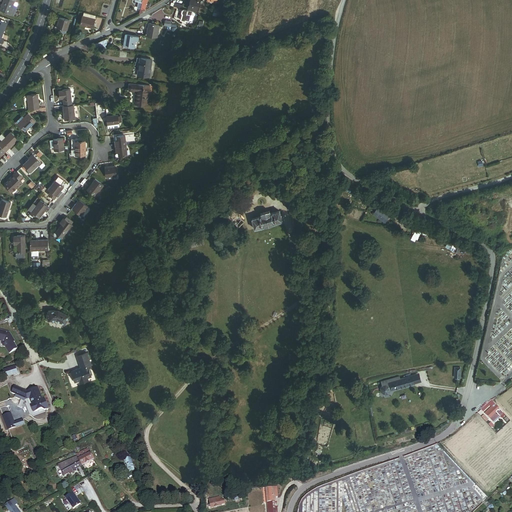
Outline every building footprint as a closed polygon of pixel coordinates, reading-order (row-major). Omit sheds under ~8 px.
[(2,0),(0,7),(0,10),(9,14),(13,15),(16,7),(12,5),(14,2),(17,3),(18,0),(2,0)] [(144,4),(142,10),(145,11),(146,7),(147,3),(147,0),(137,0),(137,2),(139,2),(144,4)] [(199,0),(190,0),(188,9),(195,11),(197,11),(199,0)] [(193,16),(194,12),(184,9),(184,10),(182,10),(182,13),(183,14),(181,20),(186,21),(186,20),(190,22),(191,15),(193,16)] [(84,16),(81,25),(93,28),(96,19),(95,19),(96,15),(85,12),(84,16)] [(61,18),(59,28),(67,30),(70,20),(61,18)] [(159,24),(150,23),(148,33),(147,36),(157,37),(159,24)] [(139,36),(125,34),(123,46),(134,48),(136,40),(138,41),(139,36)] [(90,44),(89,46),(101,47),(102,39),(90,44)] [(149,76),(151,59),(140,58),(139,66),(138,75),(149,76)] [(134,103),(146,105),(149,86),(130,83),(129,90),(136,91),(134,103)] [(71,105),(70,89),(61,89),(61,91),(59,91),(60,98),(62,98),(63,106),(71,105)] [(27,94),(28,109),(38,108),(38,101),(36,101),(36,93),(27,94)] [(63,106),(62,106),(63,121),(75,120),(74,105),(71,105),(63,106)] [(23,115),(16,122),(26,131),(28,129),(30,127),(36,121),(28,113),(25,117),(23,115)] [(119,115),(107,116),(108,124),(120,123),(119,115)] [(0,157),(18,139),(10,132),(5,137),(1,132),(0,133),(0,138),(1,140),(0,141),(0,157)] [(118,140),(115,140),(116,150),(119,150),(120,156),(127,156),(125,135),(117,136),(118,140)] [(62,138),(53,138),(53,139),(53,147),(54,150),(63,150),(62,138)] [(78,141),(75,141),(76,154),(81,154),(86,154),(86,140),(78,141)] [(40,163),(32,155),(22,166),(29,173),(40,163)] [(115,167),(105,168),(106,181),(119,180),(118,175),(115,176),(115,167)] [(21,175),(16,171),(10,177),(11,177),(5,184),(12,191),(21,182),(20,181),(18,179),(21,175)] [(59,176),(56,180),(60,184),(64,180),(59,176)] [(95,178),(87,189),(95,195),(103,184),(95,178)] [(47,194),(53,199),(64,187),(60,184),(56,180),(48,189),(50,191),(47,194)] [(290,190),(284,192),(289,208),(295,206),(291,196),(293,194),(292,192),(291,192),(290,190)] [(1,198),(0,200),(0,214),(4,216),(10,202),(1,198)] [(49,206),(40,199),(34,208),(31,205),(28,208),(32,211),(30,213),(34,216),(37,215),(40,217),(49,206)] [(77,205),(74,210),(81,215),(88,206),(80,200),(77,204),(77,205)] [(229,206),(224,211),(228,214),(227,215),(239,227),(245,220),(233,208),(232,209),(229,206)] [(262,215),(253,218),(256,228),(283,220),(281,210),(271,213),(270,210),(261,213),(262,215)] [(383,219),(386,215),(379,210),(376,215),(383,219)] [(64,218),(60,223),(62,224),(60,228),(66,233),(72,225),(64,218)] [(219,227),(211,228),(213,241),(221,240),(219,227)] [(66,233),(60,228),(56,232),(57,237),(62,237),(66,233)] [(203,231),(189,232),(190,243),(204,241),(203,231)] [(24,251),(24,234),(17,234),(17,235),(13,235),(13,243),(16,243),(16,251),(24,251)] [(47,239),(29,239),(29,250),(30,250),(37,250),(47,250),(47,239)] [(57,321),(65,325),(70,316),(59,310),(48,311),(48,312),(47,314),(47,318),(49,319),(49,321),(57,321)] [(18,350),(14,343),(15,342),(10,333),(0,330),(0,342),(3,343),(2,345),(4,348),(6,348),(10,354),(18,350)] [(92,365),(87,353),(77,356),(81,368),(72,371),(75,382),(80,381),(81,383),(89,380),(88,378),(92,377),(89,367),(90,366),(92,365)] [(26,370),(24,364),(17,366),(19,373),(26,370)] [(5,369),(8,377),(19,373),(16,365),(5,369)] [(420,382),(419,375),(411,377),(412,378),(413,384),(420,382)] [(389,390),(413,384),(412,378),(411,377),(400,379),(399,377),(394,378),(394,381),(387,383),(389,390)] [(389,390),(387,383),(394,381),(394,378),(381,382),(382,386),(380,389),(380,392),(384,394),(387,393),(389,390)] [(15,387),(12,394),(27,400),(30,400),(32,406),(30,406),(33,414),(43,410),(45,411),(49,409),(45,398),(43,399),(38,388),(27,392),(15,387)] [(492,400),(489,402),(491,404),(492,406),(484,412),(493,422),(497,418),(500,416),(503,413),(496,405),(494,407),(493,406),(495,404),(492,400)] [(491,404),(489,402),(482,409),(483,411),(491,404)] [(9,430),(12,439),(26,434),(23,425),(9,430)] [(91,448),(79,454),(84,464),(85,466),(97,460),(91,448)] [(77,455),(60,463),(66,474),(84,464),(79,454),(77,455)] [(135,471),(132,457),(127,458),(126,460),(126,463),(128,463),(129,470),(131,472),(135,471)] [(400,478),(402,478),(402,461),(387,461),(387,467),(389,467),(389,470),(395,470),(395,473),(400,473),(400,478)] [(84,464),(66,474),(67,476),(72,474),(73,475),(80,471),(79,470),(85,466),(84,464)] [(276,501),(275,496),(278,496),(277,486),(266,487),(267,511),(277,511),(278,510),(277,501),(276,501)] [(76,493),(69,498),(76,509),(83,504),(76,493)] [(212,508),(222,505),(222,504),(225,503),(224,499),(219,500),(210,503),(212,508)] [(10,501),(5,505),(10,511),(20,511),(13,502),(11,503),(10,501)]
